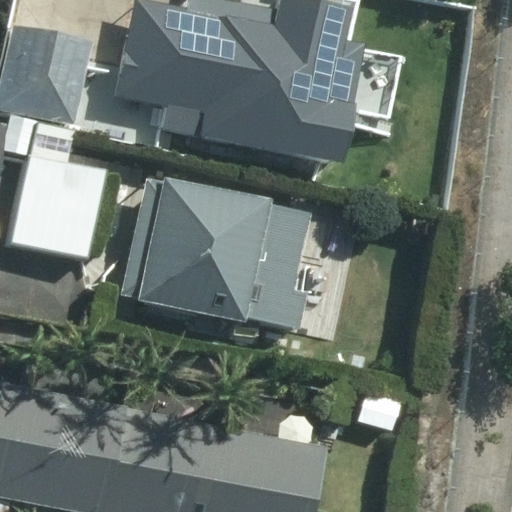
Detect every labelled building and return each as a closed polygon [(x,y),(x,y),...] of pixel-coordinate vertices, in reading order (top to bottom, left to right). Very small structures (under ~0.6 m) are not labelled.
[(165,105),(161,130),(335,163),(346,111),(381,118),(395,53),(359,45),(360,38),(339,33),(345,5),(319,0),(273,0),(273,5),(247,0),(183,0),(182,6),(150,0),(129,0),(112,95),(165,105)] [(0,49),(0,109),(71,124),(89,37),(6,21),(0,49)] [(63,161),(70,127),(34,119),(26,156),(30,157),(10,241),(81,257),(101,169),(63,161)] [(122,165),(126,141),(98,135),(93,158),(122,165)] [(153,180),(140,177),(116,292),(133,295),(132,300),(238,321),(240,316),(294,328),(302,290),(289,286),(305,211),(263,203),(265,197),(154,174),(153,180)] [(0,485),(20,386),(0,381),(0,485)] [(0,497),(75,511),(99,511),(120,405),(20,386),(0,485),(0,497)] [(203,511),(220,424),(120,405),(99,511),(203,511)] [(307,511),(321,444),(220,424),(203,511),(307,511)]
